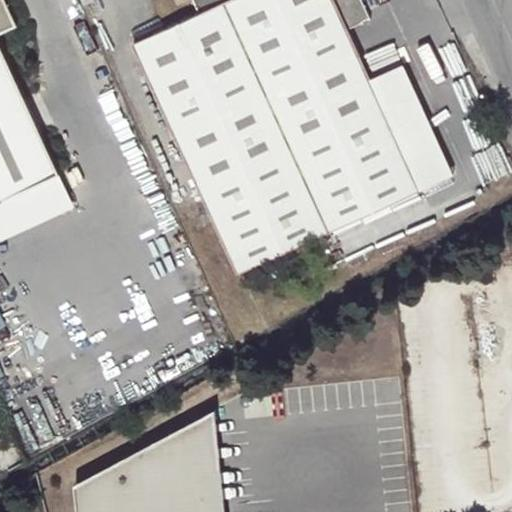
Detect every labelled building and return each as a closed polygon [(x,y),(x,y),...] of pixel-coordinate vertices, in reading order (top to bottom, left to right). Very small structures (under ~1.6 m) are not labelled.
[(0,0),(0,199),(60,172),(0,45),(0,33),(17,25),(4,0),(0,0)] [(348,27),(371,17),(362,0),(195,0),(201,13),(135,44),(176,135),(359,51),(348,27)] [(422,189),(359,51),(176,135),(238,273),(422,189)] [(0,234),(12,229),(0,203),(0,234)] [(227,511),(217,407),(195,419),(199,467),(210,467),(215,511),(227,511)] [(76,482),(79,511),(215,511),(210,467),(199,467),(195,419),(76,482)]
